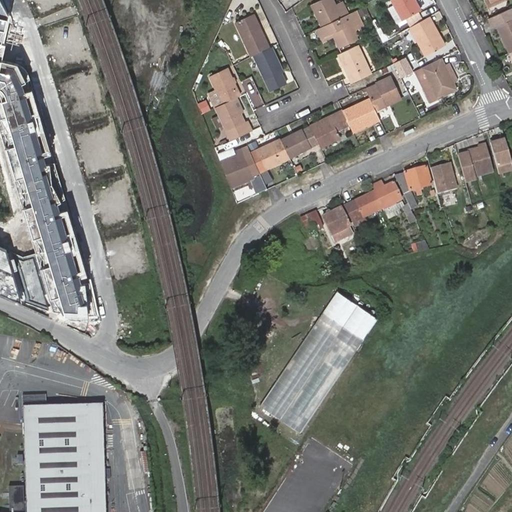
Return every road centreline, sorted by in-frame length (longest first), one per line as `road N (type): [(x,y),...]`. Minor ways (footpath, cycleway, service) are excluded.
road 1 (residential): [(174,358),(235,258),(269,219),(497,113)]
road 2 (residential): [(100,354),(110,321),(106,303),(44,80),(12,0)]
road 3 (residential): [(269,0),(317,93),(271,113)]
road 4 (residential): [(449,0),(497,113)]
